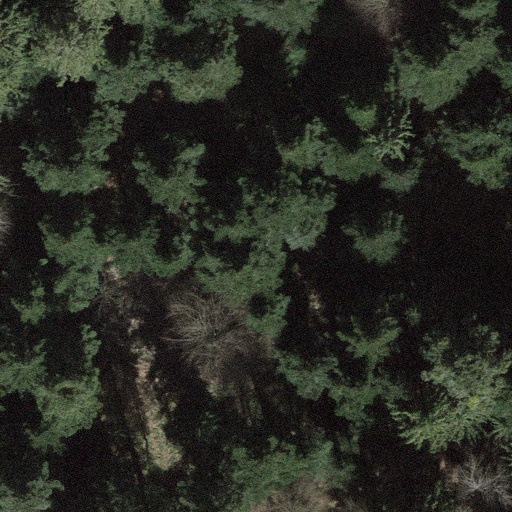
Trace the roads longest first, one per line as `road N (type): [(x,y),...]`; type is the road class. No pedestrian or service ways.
road 1 (track): [(242,511),(460,443),(511,448)]
road 2 (track): [(0,225),(17,198),(164,58)]
